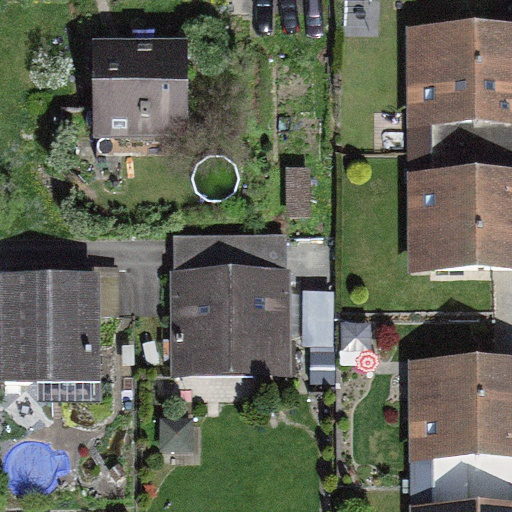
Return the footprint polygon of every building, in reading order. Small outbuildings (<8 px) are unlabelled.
[(511,40),(419,40),(418,132),(444,132),(444,151),(503,151),(503,124),(511,123),(511,40)] [(97,53),(97,137),(181,137),(181,54),(97,53)] [(503,151),(444,151),(444,184),(414,184),(415,269),(511,268),(511,184),(504,185),(503,151)] [(174,252),(174,282),(175,363),(283,362),(282,251),(174,252)] [(94,286),(7,284),(6,354),(0,353),(0,387),(92,389),(94,286)] [(511,373),(418,372),(417,464),(442,465),(442,484),(502,483),(501,456),(511,456),(511,373)] [(501,511),(502,483),(442,484),(442,511),(501,511)]
